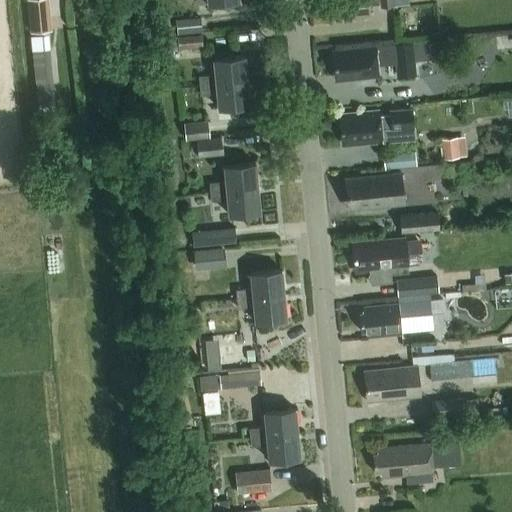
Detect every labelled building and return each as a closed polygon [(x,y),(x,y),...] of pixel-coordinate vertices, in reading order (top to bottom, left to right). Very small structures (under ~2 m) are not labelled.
[(26,0),(30,31),(51,29),(48,0),(26,0)] [(382,7),(393,6),(392,0),(328,0),(330,20),(372,16),(371,7),(381,6),(382,7)] [(179,32),(202,31),(201,17),(178,18),(179,32)] [(202,32),(179,33),(179,47),(203,46),(202,32)] [(412,60),(431,58),(429,42),(339,51),(340,56),(333,57),(335,75),(342,75),(342,80),(377,77),(376,64),(398,62),(399,76),(414,75),(412,60)] [(37,112),(55,111),(49,48),(31,49),(37,112)] [(214,75),(199,76),(200,86),(247,81),(244,57),(213,60),(214,75)] [(247,81),(200,86),(201,95),(216,93),(218,108),(249,105),(247,81)] [(381,130),(412,127),(410,109),(388,111),(389,115),(379,116),(379,112),(343,115),(344,122),(340,122),(342,141),(348,140),(348,145),(382,142),(381,130)] [(209,121),(186,124),(188,140),(198,139),(211,138),(209,121)] [(211,138),(198,139),(200,157),(225,154),(223,136),(211,138)] [(443,158),(466,155),(464,136),(441,139),(443,158)] [(385,169),(417,166),(416,153),(384,157),(385,169)] [(225,181),(209,183),(210,192),(258,187),(255,163),(223,166),(225,181)] [(354,209),(404,205),(401,173),(345,178),(348,204),(353,204),(354,209)] [(258,187),(210,192),(211,202),(227,200),(228,215),(260,211),(258,187)] [(403,231),(441,228),(439,212),(402,216),(403,231)] [(193,245),(236,241),(235,226),(192,231),(193,245)] [(403,236),(352,241),(354,266),(361,265),(361,271),(369,270),(369,273),(368,275),(368,278),(370,280),(370,282),(390,280),(390,273),(407,271),(403,236)] [(202,248),(193,249),(195,267),(204,267),(202,248)] [(251,289),(236,290),(237,300),(284,295),(281,270),(250,274),(251,289)] [(398,295),(437,291),(435,275),(396,279),(398,295)] [(284,295),(237,300),(238,309),(253,307),(255,322),(286,319),(284,295)] [(364,312),(359,313),(361,330),(367,330),(368,336),(433,330),(430,300),(399,303),(363,306),(364,312)] [(234,362),(245,362),(244,354),(233,355),(234,362)] [(495,356),(452,360),(454,377),(497,373),(495,356)] [(374,401),(420,397),(417,366),(371,370),(371,375),(365,376),(367,396),(373,396),(374,401)] [(222,388),(263,385),(261,368),(230,371),(230,374),(221,375),(222,388)] [(201,388),(220,387),(219,373),(200,374),(201,388)] [(434,416),(466,413),(465,399),(433,402),(434,416)] [(265,428),(250,429),(251,438),(298,433),(295,409),(263,412),(265,428)] [(298,433),(251,438),(252,447),(267,445),(269,461),(301,457),(298,433)] [(378,455),(373,455),(375,473),(382,472),(382,478),(434,473),(433,468),(443,467),(460,465),(461,465),(459,444),(431,446),(431,444),(378,448),(378,455)] [(248,491),(271,489),(269,469),(246,471),(248,491)] [(228,500),(217,500),(218,510),(228,510),(228,500)]
